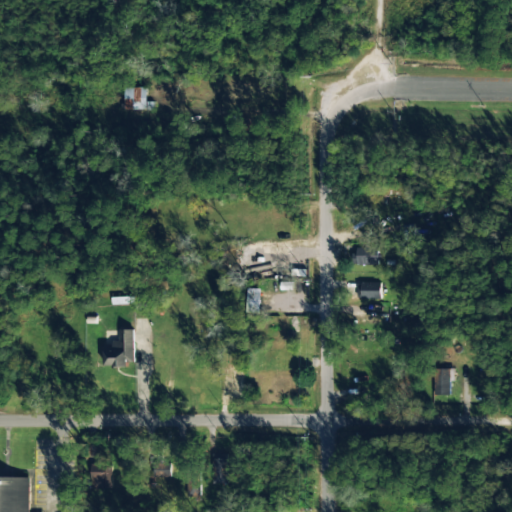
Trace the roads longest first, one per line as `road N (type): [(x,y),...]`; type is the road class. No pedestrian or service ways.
road 1 (residential): [(511,424),(0,425)]
road 2 (residential): [(328,511),(324,133),(347,100),(424,83)]
